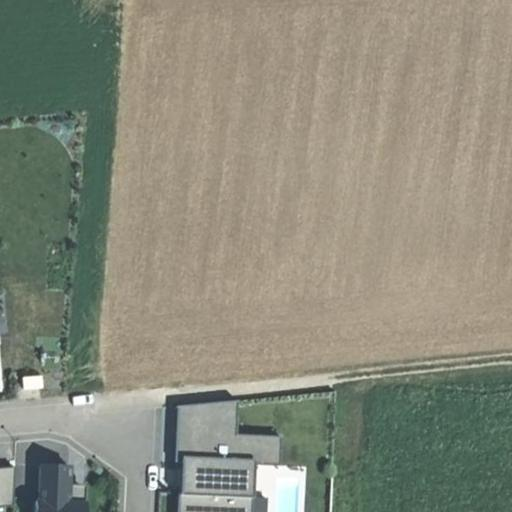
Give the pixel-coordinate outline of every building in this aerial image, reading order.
[(40,377),(21,378),(22,389),(41,387),(40,377)] [(237,401),(220,402),(219,418),(236,419),(237,401)] [(179,493),(177,511),(249,511),(251,466),(259,466),(260,438),(280,439),(280,437),(235,435),(236,419),(219,418),(220,402),(176,407),(176,408),(177,408),(175,463),(188,463),(187,494),(179,493)] [(280,439),(260,438),(259,466),(278,467),(280,439)] [(69,467),(40,466),(38,502),(35,501),(34,511),(84,511),(84,504),(83,504),(84,491),(68,490),(69,467)] [(0,507),(12,507),(14,467),(0,468),(0,507)]
